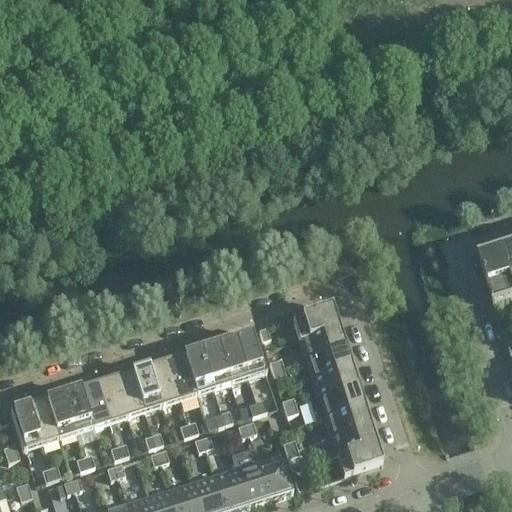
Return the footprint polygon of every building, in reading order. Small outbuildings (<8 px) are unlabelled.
[(511,254),(503,257),(511,284),(511,254)] [(511,304),(511,284),(503,257),(479,265),(494,311),(511,304)] [(338,333),(335,322),(331,313),(293,325),(299,346),(338,333)] [(270,345),(266,333),(259,336),(262,347),(270,345)] [(344,353),(341,344),(338,333),(299,346),(305,365),(344,353)] [(266,379),(253,338),(235,344),(248,385),(266,379)] [(248,385),(235,344),(221,348),(217,349),(231,390),(248,385)] [(231,390),(217,349),(200,355),(213,396),(231,390)] [(351,372),(347,361),(344,353),(305,365),(312,384),(351,372)] [(213,396),(200,355),(183,360),(196,401),(213,396)] [(196,401),(183,360),(166,366),(179,407),(196,401)] [(283,372),(280,365),(269,368),(271,376),(283,372)] [(179,407),(166,366),(149,371),(162,412),(179,407)] [(162,412),(149,371),(131,377),(145,418),(162,412)] [(285,380),(283,372),(271,376),(274,383),(285,380)] [(357,391),(354,382),(351,372),(312,384),(318,404),(357,391)] [(145,418),(131,377),(114,382),(127,423),(145,418)] [(127,423),(114,382),(97,388),(110,429),(127,423)] [(110,429),(97,388),(80,393),(93,434),(110,429)] [(363,411),(360,400),(357,391),(318,404),(324,423),(363,411)] [(93,434),(80,393),(76,395),(63,399),(76,440),(93,434)] [(76,440),(63,399),(46,404),(59,445),(76,440)] [(59,445),(46,404),(28,410),(41,451),(59,445)] [(296,411),(293,404),(282,407),(284,415),(296,411)] [(267,417),(263,406),(255,408),(259,420),(267,417)] [(259,420),(255,408),(248,410),(252,422),(259,420)] [(41,451),(28,410),(10,416),(23,457),(41,451)] [(298,418),(296,411),(284,415),(286,422),(298,418)] [(369,430),(366,421),(363,411),(324,423),(330,443),(369,430)] [(232,428),(229,417),(221,419),(225,431),(232,428)] [(225,431),(221,419),(214,422),(218,433),(225,431)] [(198,439),(194,428),(187,430),(190,442),(198,439)] [(256,440),(253,428),(245,430),(249,442),(256,440)] [(190,442),(187,430),(180,432),(183,444),(190,442)] [(249,442),(245,430),(238,433),(241,444),(249,442)] [(375,449),(372,439),(369,430),(330,443),(337,462),(375,449)] [(163,450),(159,439),(152,441),(156,453),(163,450)] [(156,453),(152,441),(144,444),(148,455),(156,453)] [(213,453),(209,442),(202,444),(205,456),(213,453)] [(205,456),(202,444),(194,447),(198,458),(205,456)] [(297,454),(294,446),(283,450),(285,457),(297,454)] [(382,470),(379,460),(375,449),(337,462),(343,483),(382,470)] [(17,458),(15,450),(3,454),(6,461),(17,458)] [(129,461),(125,450),(118,452),(121,464),(129,461)] [(121,464),(118,452),(110,455),(114,466),(121,464)] [(299,461),(297,454),(285,457),(287,465),(299,461)] [(169,468),(165,456),(158,458),(161,470),(169,468)] [(19,465),(17,458),(6,461),(8,469),(19,465)] [(161,470),(158,458),(150,461),(154,472),(161,470)] [(292,499),(280,460),(257,467),(269,506),(292,499)] [(94,472),(91,461),(83,463),(87,475),(94,472)] [(87,475),(83,463),(76,466),(80,477),(87,475)] [(251,511),(269,506),(257,467),(235,474),(247,511),(251,511)] [(125,482),(121,470),(114,472),(118,484),(125,482)] [(60,483),(57,472),(49,474),(53,486),(60,483)] [(118,484),(114,472),(107,475),(110,486),(118,484)] [(53,486),(49,474),(42,477),(45,488),(53,486)] [(247,511),(235,474),(214,481),(223,511),(247,511)] [(223,511),(214,481),(192,488),(199,511),(223,511)] [(306,495),(302,483),(294,486),(298,497),(306,495)] [(82,495),(78,484),(71,486),(74,498),(82,495)] [(74,498),(71,486),(63,489),(67,500),(74,498)] [(199,511),(192,488),(169,496),(174,511),(199,511)] [(30,497),(27,489),(16,493),(18,500),(30,497)] [(174,511),(169,496),(148,503),(150,511),(174,511)] [(32,504),(30,497),(18,500),(21,507),(32,504)] [(150,511),(148,503),(126,510),(126,511),(150,511)]
